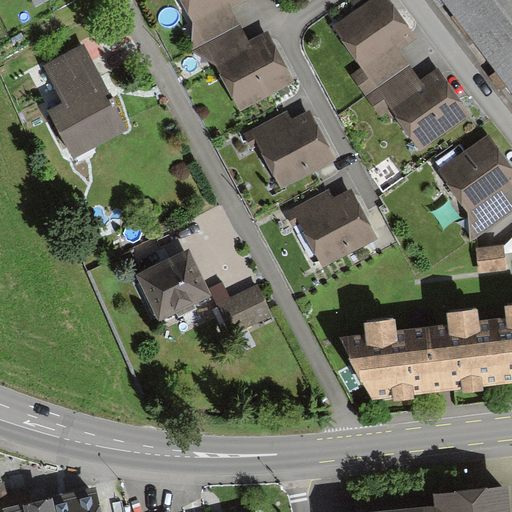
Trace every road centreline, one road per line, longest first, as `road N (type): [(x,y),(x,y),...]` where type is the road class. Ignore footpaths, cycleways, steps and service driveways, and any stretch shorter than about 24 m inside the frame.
road 1 (residential): [(351,447),(352,426),(123,0)]
road 2 (primary): [(295,453),(134,448),(0,411)]
road 3 (residential): [(368,198),(291,49),(292,29),(329,0)]
road 4 (primary): [(511,428),(351,447)]
road 5 (residential): [(417,0),(511,125)]
